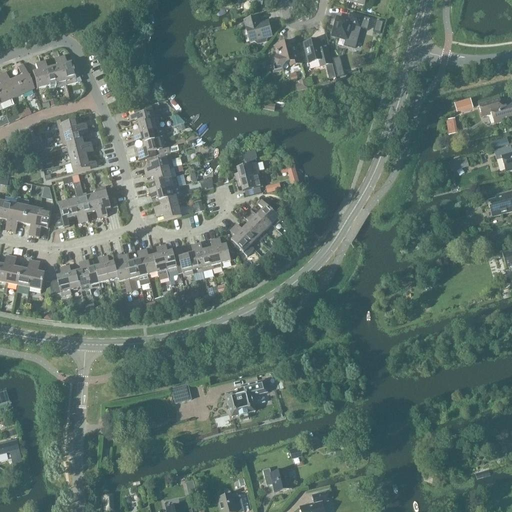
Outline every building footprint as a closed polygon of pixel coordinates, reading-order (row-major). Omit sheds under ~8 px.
[(337,18),(332,37),(347,41),(346,47),(357,50),(362,29),(369,31),(371,21),(363,18),(350,15),(348,22),(337,18)] [(257,18),(245,22),(246,28),(246,29),(250,43),(254,42),(256,45),(267,42),(268,38),(272,37),(268,23),(259,25),(257,18)] [(376,22),(374,33),(381,35),(384,24),(376,22)] [(309,65),(319,62),(320,68),(325,67),(331,65),(327,49),(321,51),(319,41),(304,44),(309,65)] [(290,50),(289,44),(275,47),(277,56),(273,57),(272,58),(271,59),(271,61),(273,71),(274,72),(277,73),(283,71),(282,66),(293,63),(294,66),(300,65),(296,48),(290,50)] [(334,59),(338,77),(346,75),(342,57),(334,59)] [(59,59),(65,83),(75,80),(71,64),(66,65),(64,58),(59,59)] [(56,85),(65,83),(59,59),(54,60),(56,68),(51,69),(56,85)] [(56,85),(51,69),(47,70),(45,63),(40,64),(46,88),(56,85)] [(36,90),(46,88),(40,64),(35,65),(37,72),(32,74),(36,90)] [(16,80),(22,96),(33,91),(23,66),(18,69),(22,78),(16,80)] [(22,96),(16,80),(9,83),(5,74),(1,76),(11,101),(22,96)] [(0,104),(0,105),(11,101),(1,76),(0,76),(0,104)] [(300,85),(296,86),(297,92),(307,90),(305,81),(299,82),(300,85)] [(473,110),(470,100),(454,105),(457,114),(473,110)] [(499,100),(479,106),(481,115),(491,113),(495,125),(511,120),(511,105),(501,108),(499,100)] [(262,110),(274,113),(276,107),(263,104),(262,110)] [(137,122),(138,126),(158,121),(156,111),(153,112),(151,106),(133,111),(135,117),(129,118),(130,123),(137,122)] [(177,116),(174,117),(176,127),(178,126),(184,125),(185,125),(177,116)] [(13,117),(6,119),(9,125),(15,122),(13,117)] [(60,137),(88,130),(86,125),(79,127),(78,122),(76,122),(75,118),(56,123),(60,137)] [(134,138),(158,132),(161,131),(158,121),(138,126),(139,131),(132,133),(134,138)] [(62,147),(83,141),(82,136),(89,135),(88,130),(60,137),(62,147)] [(143,145),(160,141),(158,132),(134,138),(135,142),(142,141),(143,145)] [(508,146),(507,138),(489,143),(491,151),(508,146)] [(169,149),(165,150),(163,140),(160,141),(143,145),(144,150),(137,152),(140,162),(149,160),(170,154),(169,149)] [(69,155),(92,149),(91,144),(84,146),(83,141),(66,146),(69,155)] [(511,151),(511,147),(494,152),(496,160),(502,159),(506,172),(511,170),(511,151)] [(71,165),(88,160),(87,156),(94,154),(92,149),(69,155),(71,165)] [(236,182),(260,176),(259,172),(264,171),(263,163),(257,165),(256,160),(257,160),(255,151),(242,154),(245,163),(246,163),(247,167),(237,170),(238,175),(234,176),(236,182)] [(169,170),(169,171),(174,169),(170,154),(149,160),(151,169),(144,171),(146,176),(169,170)] [(88,160),(71,165),(74,174),(97,168),(96,163),(89,165),(88,160)] [(455,162),(449,164),(452,172),(457,171),(455,162)] [(293,169),(287,170),(289,178),(297,176),(295,169),(295,168),(293,169)] [(172,180),(169,171),(169,170),(146,176),(147,181),(154,179),(155,184),(172,180)] [(260,176),(236,182),(238,189),(241,188),(243,193),(263,188),(260,176)] [(174,189),(179,188),(177,178),(172,180),(155,184),(156,189),(149,190),(150,195),(174,189)] [(72,179),(62,181),(64,187),(73,184),(72,179)] [(91,215),(87,198),(87,196),(83,196),(80,184),(74,186),(78,200),(84,224),(89,223),(87,216),(91,215)] [(267,195),(270,194),(279,191),(277,185),(266,188),(267,195)] [(160,203),(177,199),(182,197),(179,188),(174,189),(150,195),(152,200),(159,198),(160,203)] [(42,199),(53,201),(50,190),(44,189),(42,199)] [(96,191),(103,219),(108,218),(106,211),(111,210),(106,189),(96,191)] [(492,218),(511,212),(511,202),(511,194),(496,198),(497,201),(489,203),(492,218)] [(98,221),(103,219),(97,196),(87,198),(91,215),(96,214),(98,221)] [(155,214),(179,208),(177,199),(160,203),(161,208),(154,210),(155,214)] [(79,225),(84,224),(78,200),(68,203),(72,220),(77,218),(79,225)] [(260,214),(272,226),(272,227),(274,229),(281,222),(280,220),(279,219),(273,213),(277,210),(271,204),(268,208),(262,202),(258,205),(263,211),(260,214)] [(68,221),(72,220),(68,203),(58,205),(65,229),(70,228),(68,221)] [(196,215),(204,213),(201,203),(193,205),(196,215)] [(11,233),(16,206),(4,204),(1,220),(8,222),(6,232),(11,233)] [(24,225),(28,209),(16,206),(11,233),(16,234),(18,224),(24,225)] [(179,208),(155,214),(156,219),(164,217),(165,222),(182,218),(179,208)] [(34,237),(40,211),(28,209),(24,225),(31,227),(29,236),(34,237)] [(40,211),(34,237),(39,239),(41,229),(48,230),(51,214),(40,211)] [(272,226),(260,214),(256,217),(251,212),(248,216),(265,233),(272,226)] [(258,240),(265,233),(248,216),(244,219),(249,224),(246,228),(258,240)] [(258,240),(246,228),(242,231),(237,226),(233,229),(251,247),(258,240)] [(243,254),(251,247),(233,229),(230,233),(235,238),(231,242),(243,254)] [(430,229),(419,232),(421,240),(432,237),(430,229)] [(282,237),(275,244),(280,249),(287,242),(282,237)] [(234,251),(228,252),(227,246),(222,247),(220,240),(215,241),(221,265),(231,263),(231,262),(235,261),(234,254),(235,253),(234,251)] [(222,269),(221,265),(215,241),(210,243),(212,250),(207,251),(213,271),(222,269)] [(213,271),(207,251),(203,252),(201,245),(196,246),(202,270),(203,274),(213,271)] [(161,248),(167,272),(169,279),(179,276),(173,252),(168,254),(166,246),(161,248)] [(203,274),(202,270),(196,246),(191,247),(193,255),(188,256),(194,276),(203,274)] [(275,246),(269,252),(273,256),(279,250),(275,246)] [(158,274),(167,272),(161,248),(156,249),(158,256),(154,257),(158,274)] [(183,275),(184,279),(194,276),(188,256),(184,257),(182,250),(177,251),(183,275)] [(158,274),(154,257),(149,258),(147,251),(142,253),(148,276),(158,274)] [(511,251),(502,254),(506,270),(511,269),(511,271),(511,251)] [(149,280),(148,276),(142,253),(137,254),(139,261),(134,262),(139,279),(140,282),(149,280)] [(139,279),(134,262),(130,263),(128,256),(123,257),(132,293),(137,291),(135,283),(140,282),(139,279)] [(0,283),(6,284),(11,258),(6,257),(4,267),(0,266),(0,283)] [(118,280),(115,267),(114,263),(110,265),(108,257),(103,259),(109,283),(118,280)] [(132,293),(129,281),(123,257),(118,259),(120,266),(115,267),(118,280),(119,284),(123,283),(126,294),(132,293)] [(18,287),(21,271),(15,269),(17,259),(11,258),(6,284),(18,287)] [(100,285),(109,283),(103,259),(98,260),(100,267),(95,268),(99,285),(100,285)] [(30,289),(35,263),(30,262),(28,272),(21,271),(18,287),(30,289)] [(99,285),(95,268),(90,269),(89,262),(86,263),(84,263),(90,287),(91,291),(100,288),(100,285),(99,285)] [(35,263),(30,289),(42,292),(45,275),(38,274),(40,264),(35,263)] [(91,291),(90,287),(84,263),(79,265),(81,272),(76,273),(80,290),(81,293),(91,291)] [(80,290),(76,273),(71,274),(70,267),(65,268),(71,292),(80,290)] [(72,296),(71,292),(65,268),(60,269),(62,277),(57,278),(58,281),(51,283),(51,297),(61,295),(62,298),(72,296)] [(427,276),(421,278),(424,288),(431,286),(427,276)] [(225,286),(217,288),(219,295),(220,295),(227,293),(226,291),(225,286)] [(185,293),(173,296),(174,297),(176,307),(188,304),(185,293)] [(174,297),(164,299),(166,308),(167,309),(176,307),(174,297)] [(189,306),(199,303),(198,297),(188,299),(189,306)] [(164,299),(155,301),(157,309),(166,307),(164,299)] [(155,303),(145,306),(147,313),(157,310),(155,303)] [(94,305),(85,308),(88,317),(96,315),(94,305)] [(145,306),(136,308),(138,315),(147,313),(145,306)] [(86,311),(76,313),(77,319),(87,317),(86,311)] [(242,392),(227,396),(231,413),(232,419),(240,417),(241,419),(249,417),(248,415),(255,413),(253,407),(251,398),(253,397),(264,395),(267,394),(264,382),(241,388),(242,392)] [(174,391),(172,391),(176,405),(192,401),(189,387),(174,391)] [(0,405),(8,403),(5,393),(0,394),(0,405)] [(16,442),(0,445),(0,455),(9,454),(12,466),(22,464),(18,451),(16,442)] [(301,451),(290,454),(292,460),(303,458),(301,451)] [(271,475),(270,470),(263,472),(267,488),(273,486),(275,494),(291,490),(287,471),(271,475)] [(477,480),(490,477),(488,470),(475,474),(477,480)] [(301,511),(323,511),(322,504),(328,502),(326,494),(313,497),(315,505),(300,508),(301,511)] [(234,499),(233,496),(218,500),(220,511),(243,511),(240,497),(234,499)] [(480,497),(475,501),(481,507),(486,503),(480,497)] [(166,511),(191,511),(188,499),(179,501),(180,507),(166,510),(166,511)]
